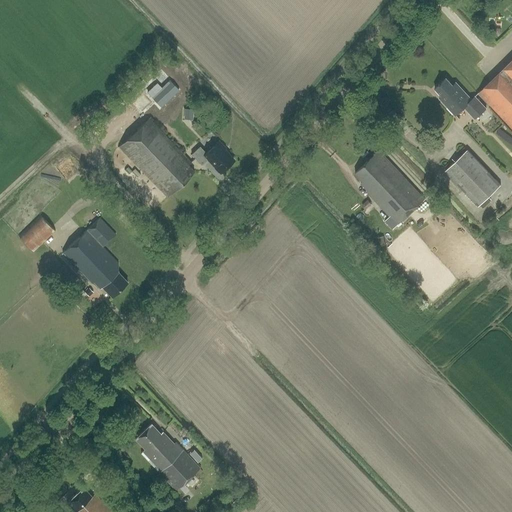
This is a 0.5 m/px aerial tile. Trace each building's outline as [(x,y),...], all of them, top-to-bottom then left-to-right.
[(511,60),(478,93),(511,128),(511,60)] [(465,107),(475,119),(487,109),(475,97),(472,100),(456,83),(453,86),(446,78),(435,89),(442,96),(439,98),(455,116),(465,107)] [(193,119),(193,109),(185,109),(184,119),(193,119)] [(189,194),(200,184),(191,175),(194,172),(189,166),(191,163),(152,121),(153,120),(150,117),(119,147),(167,198),(180,185),(189,194)] [(226,149),(219,141),(206,153),(200,147),(192,155),(202,165),(208,159),(215,167),(215,168),(219,172),(220,172),(221,173),(227,167),(229,167),(232,164),(233,162),(234,161),(224,150),(226,149)] [(393,229),(425,199),(379,150),(355,173),(363,182),(361,184),(367,190),(366,191),(390,217),(385,221),(393,229)] [(479,207),(501,185),(468,150),(445,171),(479,207)] [(366,209),(371,204),(368,200),(362,205),(366,209)] [(35,252),(56,231),(40,215),(19,236),(35,252)] [(112,297),(128,282),(118,272),(119,263),(103,247),(116,235),(100,218),(63,253),(92,284),(94,282),(100,289),(102,287),(112,297)] [(176,491),(200,469),(175,442),(174,444),(163,432),(160,434),(151,424),(135,439),(145,449),(142,451),(143,452),(145,450),(161,467),(157,471),(158,471),(176,491)] [(116,511),(103,498),(101,500),(95,494),(92,496),(83,487),(67,503),(75,511),(116,511)]
